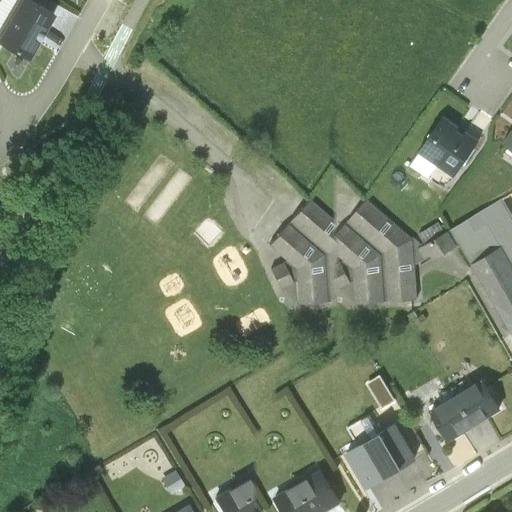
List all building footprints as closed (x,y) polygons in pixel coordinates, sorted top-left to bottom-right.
[(67,0),(55,21),(89,40),(98,25),(101,28),(109,13),(106,11),(112,0),(67,0)] [(43,46),(17,91),(52,112),(79,68),(43,46)] [(511,168),(506,164),(479,203),(504,219),(511,207),(511,168)] [(418,175),(393,211),(430,236),(455,200),(418,175)] [(341,260),(294,307),(323,333),(326,368),(390,366),(389,310),(341,260)] [(511,301),(505,305),(477,260),(426,290),(486,401),(511,385),(511,301)] [(457,444),(430,460),(450,493),(476,477),(457,444)] [(450,493),(430,460),(403,476),(422,509),(450,493)] [(377,511),(366,494),(336,511),(377,511)]
